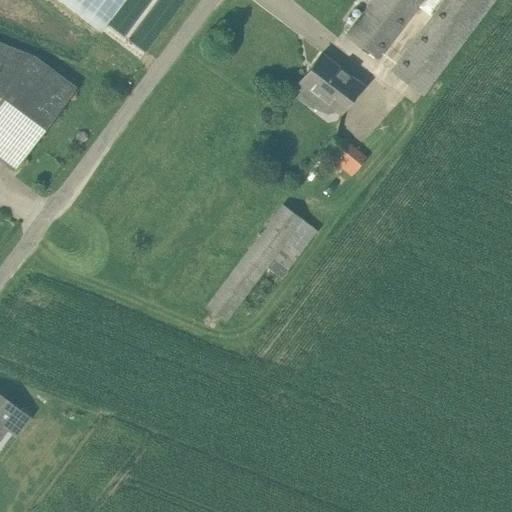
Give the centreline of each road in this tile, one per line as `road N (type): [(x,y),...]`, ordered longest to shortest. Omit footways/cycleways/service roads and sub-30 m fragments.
road 1 (residential): [(0,287),(212,0)]
road 2 (unknown): [(0,30),(153,83)]
